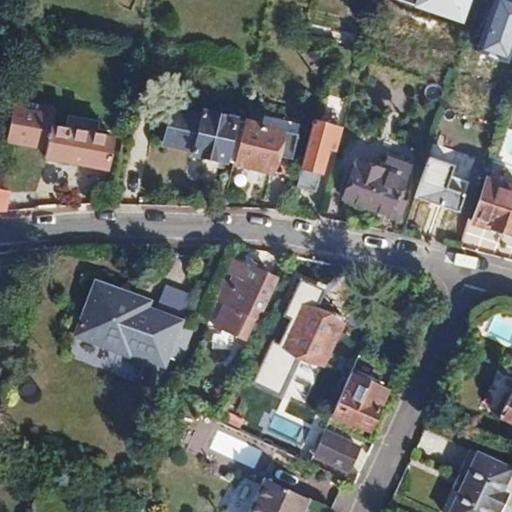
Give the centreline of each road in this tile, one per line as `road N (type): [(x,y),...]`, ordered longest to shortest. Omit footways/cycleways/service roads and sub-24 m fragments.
road 1 (residential): [(0,233),(213,226),(313,234),(470,272)]
road 2 (residential): [(363,511),(470,272)]
